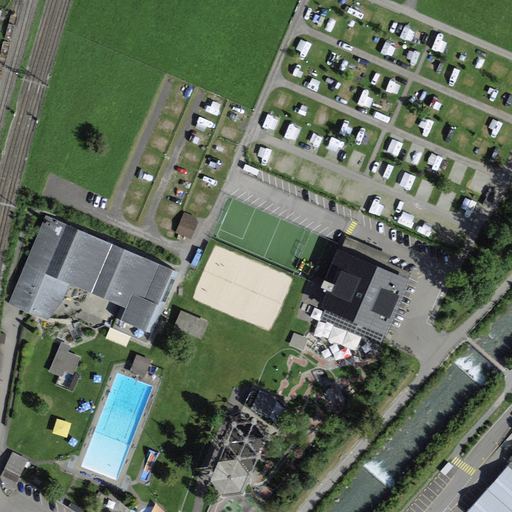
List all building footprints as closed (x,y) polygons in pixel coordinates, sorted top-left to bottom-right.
[(397,155),(399,146),(385,143),(383,152),(397,155)] [(259,170),(245,164),(243,170),(257,176),(259,170)] [(463,213),(468,197),(455,193),(450,209),(463,213)] [(184,212),(175,233),(191,239),(198,222),(195,216),(184,212)] [(48,318),(67,326),(60,329),(64,334),(75,329),(73,323),(78,321),(95,328),(105,325),(147,343),(177,272),(47,216),(12,300),(10,304),(48,319),(48,318)] [(443,239),(454,243),(459,228),(448,225),(443,239)] [(388,257),(352,241),(348,250),(344,248),(340,256),(329,282),(324,280),(322,287),(333,292),(322,317),(378,341),(384,327),(406,277),(384,267),(388,257)] [(181,314),(176,326),(200,337),(205,325),(181,314)] [(72,373),(79,358),(66,352),(68,348),(62,345),(51,371),(61,375),(64,369),(72,373)] [(361,349),(363,355),(371,352),(372,356),(376,354),(373,345),(361,349)] [(137,356),(131,372),(143,377),(150,360),(148,360),(151,354),(140,350),(138,356),(137,356)] [(286,409),(279,399),(261,390),(250,409),(270,424),(280,422),(286,409)] [(53,432),(67,437),(72,423),(58,418),(53,432)] [(13,454),(2,476),(15,482),(25,461),(13,454)] [(511,511),(511,459),(508,465),(465,511),(511,511)]
